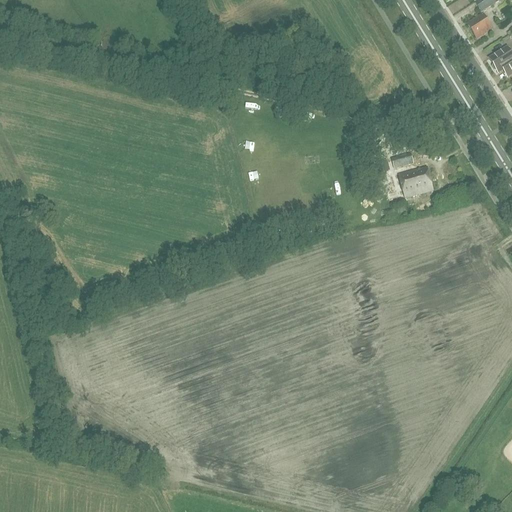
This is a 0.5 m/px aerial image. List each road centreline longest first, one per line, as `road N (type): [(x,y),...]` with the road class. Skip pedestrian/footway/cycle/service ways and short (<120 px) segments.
road 1 (track): [(470,110),(444,126),(421,128),(0,34)]
road 2 (secondary): [(511,176),(402,0)]
road 3 (residential): [(511,124),(432,0)]
